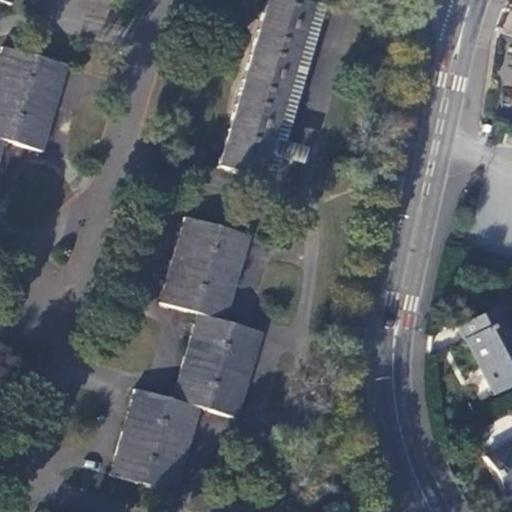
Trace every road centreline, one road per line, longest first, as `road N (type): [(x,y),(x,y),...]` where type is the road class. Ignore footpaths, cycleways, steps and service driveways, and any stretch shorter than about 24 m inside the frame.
road 1 (tertiary): [(426,511),(408,483),(391,394),(397,301),(469,0)]
road 2 (residential): [(25,486),(147,42)]
road 3 (residential): [(147,42),(57,21),(0,27)]
